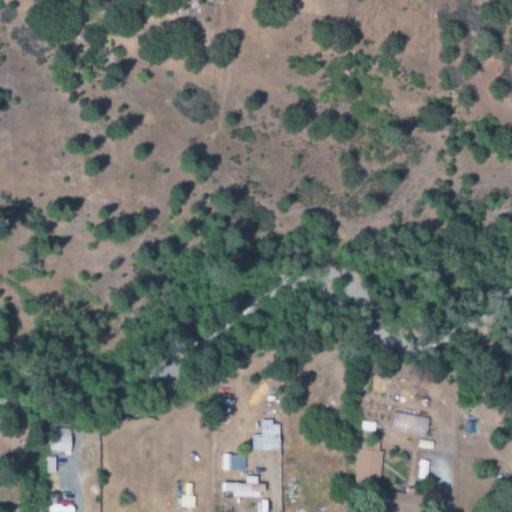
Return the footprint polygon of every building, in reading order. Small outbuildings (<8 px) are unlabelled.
[(390,430),(424,436),(427,419),(393,413),(390,430)] [(250,436),(251,452),(278,451),(278,421),(260,422),(260,435),(250,436)] [(69,429),(51,430),(52,454),(70,453),(69,429)] [(356,449),(353,487),(378,488),(382,435),(362,433),(361,450),(356,449)] [(244,455),(221,455),(220,471),(243,471),(244,455)] [(230,498),(261,498),(261,485),(255,485),(256,477),(244,477),(243,484),(221,483),(220,493),(230,493),(230,498)] [(413,511),(414,494),(377,493),(376,511),(413,511)]
